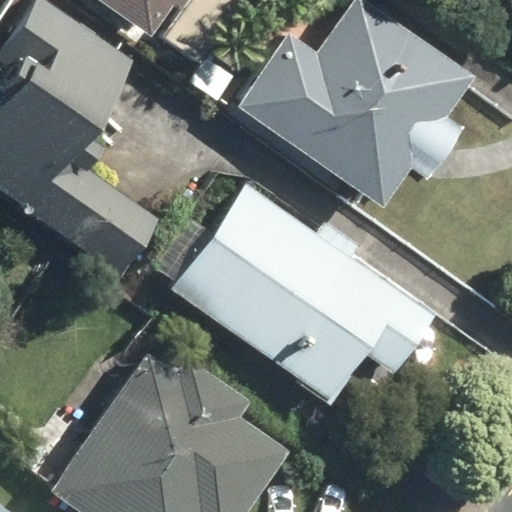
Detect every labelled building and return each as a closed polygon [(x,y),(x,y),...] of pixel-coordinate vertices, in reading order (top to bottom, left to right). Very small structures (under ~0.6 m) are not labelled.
[(0,198),(100,270),(143,210),(51,145),(115,56),(35,0),(15,0),(0,21),(0,198)] [(89,0),(131,31),(154,0),(89,0)] [(171,0),(147,32),(186,60),(229,0),(171,0)] [(221,104),(362,202),(391,161),(408,173),(441,125),(426,114),(455,72),(351,0),(336,0),(301,50),(273,31),(221,104)] [(511,0),(495,0),(511,11),(511,0)] [(154,285),(311,396),(344,349),(373,370),(415,310),(230,179),(154,285)] [(32,486),(68,511),(221,511),(269,445),(221,411),(231,397),(169,353),(158,368),(130,349),(32,486)]
